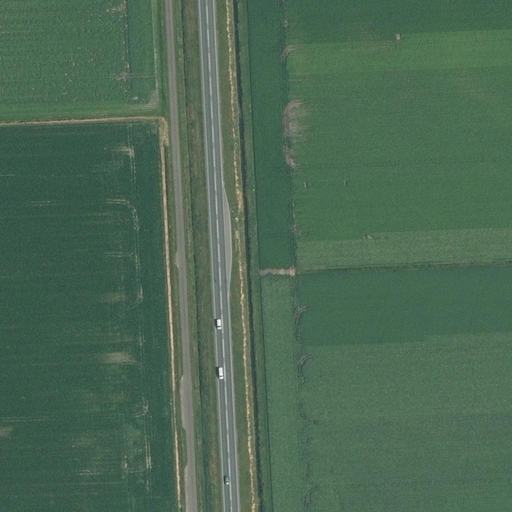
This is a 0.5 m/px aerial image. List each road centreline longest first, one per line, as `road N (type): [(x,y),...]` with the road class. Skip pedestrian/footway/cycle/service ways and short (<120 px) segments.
road 1 (unclassified): [(192,511),(166,0)]
road 2 (trunk): [(231,511),(206,0)]
